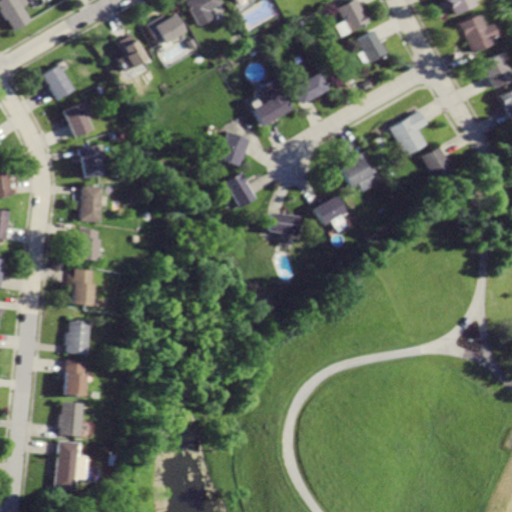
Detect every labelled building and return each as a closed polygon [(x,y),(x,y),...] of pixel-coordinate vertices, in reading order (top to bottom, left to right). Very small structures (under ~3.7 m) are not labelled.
[(22,0),(0,0),(0,10),(13,31),(28,21),(19,7),(25,3),(22,0)] [(215,0),(184,0),(181,2),(195,25),(208,17),(204,10),(217,2),(215,0)] [(349,0),(347,0),(333,8),(346,31),(363,22),(349,0)] [(453,0),(431,0),(440,13),(456,4),(453,0)] [(464,13),(445,23),(462,54),(479,44),(475,37),(481,34),(476,23),(471,26),(464,13)] [(169,16),(157,23),(153,17),(141,25),(154,47),(179,32),(169,16)] [(367,31),(353,39),(367,62),(381,54),(367,31)] [(127,36),(113,45),(117,51),(112,55),(122,70),(141,57),(127,36)] [(485,53),(470,63),(485,87),(500,77),(485,53)] [(56,65),(41,74),(55,97),(70,87),(56,65)] [(313,73),(288,87),(298,104),(323,90),(313,73)] [(270,79),(253,88),(261,103),(250,109),(258,125),(287,109),(270,79)] [(511,96),(506,86),(489,96),(493,104),(498,112),(502,120),(511,114),(511,96)] [(78,102),(61,110),(73,136),(90,128),(78,102)] [(414,112),(387,128),(403,154),(422,143),(413,128),(421,124),(414,112)] [(223,130),(221,135),(215,133),(210,148),(216,150),(212,160),(236,169),(247,139),(223,130)] [(76,147),(81,176),(100,173),(94,144),(76,147)] [(435,146),(418,155),(431,180),(449,171),(444,163),(439,152),(435,146)] [(360,150),(352,155),(346,158),(347,162),(342,164),(335,169),(345,186),(372,171),(360,150)] [(0,166),(0,195),(8,194),(4,166),(0,166)] [(238,173),(221,183),(235,208),(252,198),(238,173)] [(80,186),(78,220),(97,222),(100,187),(80,186)] [(310,208),(319,224),(343,211),(334,195),(310,208)] [(0,209),(0,238),(3,239),(8,211),(0,209)] [(266,213),(263,231),(293,235),(295,217),(266,213)] [(78,228),(74,258),(91,261),(95,230),(78,228)] [(70,270),(66,303),(85,306),(89,272),(70,270)] [(65,318),(63,331),(61,331),(59,343),(62,343),(61,352),(81,354),(86,321),(65,318)] [(60,360),(56,392),(76,394),(80,362),(60,360)] [(55,401),(51,434),(72,436),(75,403),(55,401)] [(52,440),(51,448),(48,478),(47,489),(68,491),(73,442),(52,440)]
